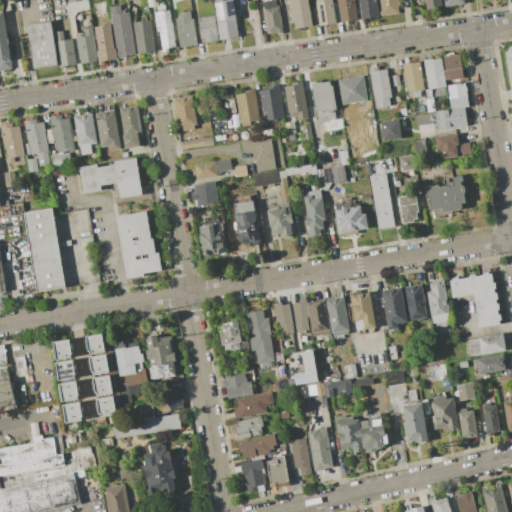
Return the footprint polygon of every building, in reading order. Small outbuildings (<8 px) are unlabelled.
[(232,0),(238,37),(219,40),(214,3),(213,4),(212,0),(232,0)] [(283,33),(277,34),(277,32),(267,33),(262,2),(276,0),(277,6),(279,6),(283,33)] [(308,0),(313,26),(295,29),(294,22),(291,22),(289,10),(292,10),(290,0),(308,0)] [(333,0),(337,23),(319,26),(315,1),(323,0),(333,0)] [(355,0),(358,20),(340,22),(337,0),(355,0)] [(375,0),(378,16),(361,19),(358,0),(375,0)] [(396,0),(397,1),(400,1),(401,6),(398,6),(399,13),(381,16),(378,0),(396,0)] [(440,0),(441,7),(426,9),(424,0),(440,0)] [(136,54),(127,55),(127,57),(118,59),(110,7),(121,5),(122,13),(129,12),(136,54)] [(176,47),(168,48),(169,51),(162,52),(159,32),(157,32),(154,12),(170,10),(176,47)] [(197,44),(179,47),(175,18),(179,18),(179,15),(180,15),(180,12),(190,11),(191,19),(193,19),(197,44)] [(12,68),(0,70),(0,12),(3,12),(7,39),(8,38),(12,68)] [(218,40),(201,43),(197,18),(215,16),(218,40)] [(150,19),(155,51),(138,53),(133,22),(150,19)] [(58,65),(33,68),(26,25),(51,21),(58,65)] [(117,59),(98,62),(98,61),(97,51),(98,51),(94,27),(110,24),(114,48),(116,48),(117,59)] [(98,61),(79,63),(75,33),(82,32),(81,29),(93,28),(97,51),(98,61)] [(76,64),(59,66),(54,32),(63,30),(64,40),(72,38),(76,64)] [(447,85),(446,79),(445,79),(444,71),(445,71),(443,56),(449,56),(449,54),(453,54),(454,55),(461,54),(465,83),(447,85)] [(423,60),(429,59),(429,60),(441,58),(446,86),(428,89),(423,60)] [(424,89),(406,92),(401,63),(407,62),(407,63),(420,61),(424,89)] [(368,68),(377,66),(378,70),(387,68),(392,97),(388,98),(389,105),(375,107),(368,68)] [(398,74),(400,85),(393,86),(392,75),(398,74)] [(363,76),(367,100),(342,104),(338,80),(363,76)] [(308,118),(298,119),(297,116),(290,117),(290,113),(288,114),(284,87),(292,85),(292,83),(302,81),(308,118)] [(311,83),(321,82),(321,83),(330,81),(331,87),(333,86),(336,108),(335,108),(336,119),(318,122),(311,83)] [(449,99),(447,85),(465,83),(467,96),(449,99)] [(284,118),(263,121),(258,91),(269,89),(269,86),(278,85),(284,118)] [(260,120),(240,124),(235,94),(246,92),(246,90),(254,89),(260,120)] [(173,98),(197,95),(200,114),(194,115),(196,124),(194,125),(194,129),(183,131),(182,127),(178,127),(173,98)] [(449,99),(467,96),(468,96),(470,106),(450,109),(449,99)] [(433,98),(435,111),(427,112),(425,99),(433,98)] [(411,99),(413,114),(406,115),(405,108),(404,100),(411,99)] [(137,105),(142,135),(137,135),(139,147),(125,149),(122,134),(123,134),(119,108),(137,105)] [(114,110),(121,148),(109,150),(109,146),(101,147),(95,113),(114,110)] [(466,116),(468,126),(437,131),(436,120),(439,120),(438,111),(448,110),(449,119),(466,116)] [(92,113),(97,143),(90,144),(92,153),(81,155),(80,146),(78,146),(73,116),(92,113)] [(69,117),(75,150),(59,153),(58,150),(56,150),(54,141),(53,141),(49,116),(62,114),(62,118),(69,117)] [(432,114),(433,123),(417,125),(416,116),(432,114)] [(43,121),(51,164),(39,166),(37,153),(25,155),(23,144),(27,143),(24,120),(36,118),(36,122),(43,121)] [(398,120),(401,138),(383,141),(380,123),(398,120)] [(293,121),(295,132),(286,133),(285,123),(293,121)] [(19,125),(24,155),(14,157),(15,162),(8,163),(6,148),(4,148),(0,124),(12,122),(13,126),(19,125)] [(309,123),(311,136),(304,138),(301,125),(309,123)] [(480,153),(442,159),(441,153),(438,154),(435,137),(457,134),(459,143),(478,141),(480,153)] [(182,141),(212,136),(213,144),(184,149),(182,141)] [(240,142),(270,137),(275,169),(257,172),(254,152),(242,154),(240,142)] [(69,152),(71,163),(60,164),(61,167),(52,168),(50,155),(69,152)] [(412,155),(415,170),(403,172),(401,157),(412,155)] [(36,158),(39,170),(28,172),(26,160),(36,158)] [(136,158),(142,195),(120,199),(117,183),(114,165),(114,162),(136,158)] [(193,164),(230,158),(232,170),(217,173),(217,175),(196,179),(193,164)] [(117,183),(100,186),(101,190),(83,194),(78,167),(97,164),(98,167),(114,165),(117,183)] [(315,164),(317,174),(308,176),(307,172),(286,176),(285,169),(315,164)] [(245,165),(247,175),(236,177),(234,166),(245,165)] [(343,165),(346,182),(320,187),(317,170),(343,165)] [(252,175),(277,171),(279,182),(254,187),(252,175)] [(395,226),(378,229),(369,176),(386,173),(395,226)] [(424,187),(437,185),(438,187),(444,186),(443,179),(448,178),(449,182),(452,182),(451,177),(457,176),(459,187),(461,188),(462,188),(465,202),(461,203),(462,209),(452,211),(452,213),(434,216),(433,210),(430,208),(429,199),(426,200),(424,187)] [(287,184),(280,185),(279,178),(286,177),(287,184)] [(215,181),(219,204),(197,207),(196,200),(193,201),(191,193),(195,192),(194,185),(215,181)] [(278,186),(287,185),(289,196),(280,197),(278,186)] [(320,189),(325,220),(322,220),(323,228),(319,229),(320,234),(310,235),(308,226),(306,226),(305,216),(307,215),(304,198),(300,199),(299,193),(320,189)] [(398,197),(415,194),(419,221),(402,224),(398,197)] [(257,209),(258,217),(260,217),(261,226),(260,226),(262,242),(252,244),(251,241),(241,243),(239,231),(236,232),(235,222),(237,222),(236,213),(246,211),(244,201),(251,200),(253,210),(257,209)] [(294,233),(282,235),(282,233),(274,234),(272,226),(269,227),(266,210),(280,208),(279,204),(289,202),(294,233)] [(334,210),(360,206),(361,214),(365,214),(367,228),(357,229),(358,233),(342,236),(342,232),(338,233),(334,210)] [(52,208),(24,212),(37,292),(65,288),(52,208)] [(116,216),(146,211),(150,235),(152,234),(155,253),(159,252),(162,270),(144,273),(144,276),(126,279),(116,216)] [(228,253),(202,257),(201,250),(203,250),(199,227),(223,223),(228,253)] [(501,324),(478,328),(473,295),(452,298),(449,280),(452,280),(452,278),(458,277),(458,279),(468,277),(468,275),(475,274),(475,276),(482,275),(482,273),(489,272),(489,273),(492,273),(494,282),(496,282),(497,288),(495,289),(495,293),(498,293),(499,299),(496,299),(497,304),(499,304),(500,310),(498,310),(499,314),(501,314),(502,320),(500,321),(501,324)] [(444,280),(449,313),(430,316),(426,292),(430,291),(429,283),(444,280)] [(403,287),(421,284),(427,318),(409,321),(403,287)] [(381,291),(401,287),(407,322),(397,324),(398,329),(388,331),(381,291)] [(369,292),(375,328),(356,331),(350,295),(369,292)] [(326,300),(343,297),(349,331),(332,334),(326,300)] [(306,298),(307,303),(311,327),(308,328),(308,330),(281,335),(279,325),(277,325),(273,303),(281,302),(281,304),(299,301),(298,299),(306,298)] [(311,327),(307,303),(325,300),(331,334),(313,337),(311,327)] [(274,361),(257,364),(255,350),(252,350),(246,313),(263,310),(264,318),(267,318),(274,361)] [(249,350),(241,351),(240,349),(225,352),(224,345),(222,346),(220,334),(222,333),(220,323),(238,320),(241,340),(246,339),(247,343),(247,342),(249,350)] [(504,333),(507,351),(470,357),(467,340),(504,333)] [(102,334),(105,352),(90,354),(90,351),(88,352),(86,336),(102,334)] [(171,336),(176,361),(173,361),(176,376),(153,380),(150,362),(147,363),(145,349),(148,349),(146,337),(156,335),(157,338),(171,336)] [(52,342),(69,339),(72,353),(70,354),(71,357),(55,360),(52,342)] [(119,376),(114,346),(139,342),(141,354),(142,354),(144,362),(142,362),(143,373),(119,376)] [(0,411),(17,408),(4,344),(0,344),(0,411)] [(282,352),(286,378),(278,379),(274,353),(282,352)] [(106,354),(109,372),(94,375),(93,372),(92,372),(89,357),(106,354)] [(503,354),(506,370),(479,374),(476,359),(503,354)] [(14,357),(16,370),(25,368),(23,356),(14,357)] [(56,362),(73,360),(75,374),(74,374),(74,378),(59,381),(56,362)] [(399,362),(400,368),(392,370),(391,363),(399,362)] [(346,379),(344,367),(353,366),(355,377),(346,379)] [(384,373),(403,370),(405,383),(387,386),(384,373)] [(253,395),(228,399),(226,389),(223,389),(221,380),(224,380),(224,377),(244,374),(245,377),(248,381),(251,381),(253,395)] [(318,374),(319,381),(295,385),(294,378),(318,374)] [(109,375),(112,393),(97,395),(97,393),(95,393),(93,377),(109,375)] [(495,378),(511,375),(511,379),(511,383),(496,386),(495,378)] [(59,383),(76,381),(79,395),(77,395),(78,399),(62,402),(59,383)] [(298,387),(323,383),(324,385),(326,397),(327,405),(316,407),(314,396),(309,397),(312,414),(303,415),(298,387)] [(324,385),(339,383),(340,387),(332,389),(333,396),(326,397),(324,385)] [(457,385),(472,383),(475,398),(459,400),(457,385)] [(382,386),(385,404),(373,406),(370,388),(382,386)] [(180,387),(183,409),(169,412),(169,413),(157,415),(154,399),(160,398),(158,390),(180,387)] [(271,392),(273,404),(265,405),(266,412),(250,415),(250,416),(238,418),(237,418),(235,418),(233,410),(235,410),(234,405),(238,405),(236,398),(271,392)] [(113,396),(116,414),(101,417),(101,414),(99,414),(96,399),(113,396)] [(458,429),(445,431),(445,427),(434,429),(431,415),(433,415),(431,401),(453,398),(458,429)] [(511,400),(511,427),(507,428),(503,402),(511,400)] [(63,405),(80,402),(82,416),(81,417),(81,420),(66,423),(63,405)] [(421,402),(428,442),(416,443),(416,441),(406,443),(403,422),(405,422),(402,406),(421,402)] [(152,403),(155,417),(141,419),(139,405),(152,403)] [(482,407),(497,405),(501,431),(493,432),(494,435),(487,436),(482,407)] [(473,410),(477,437),(462,439),(458,412),(473,410)] [(280,413),(288,411),(289,417),(281,419),(280,413)] [(179,413),(181,429),(115,439),(113,424),(179,413)] [(262,434),(236,440),(235,435),(236,435),(234,426),(238,426),(237,421),(260,416),(263,427),(260,428),(262,434)] [(363,451),(353,453),(352,449),(339,451),(333,419),(351,416),(352,420),(357,419),(363,451)] [(364,453),(360,428),(372,426),(371,420),(381,418),(383,432),(386,431),(388,443),(384,444),(384,446),(375,447),(375,451),(364,453)] [(326,427),(332,467),(314,471),(307,432),(316,430),(316,428),(326,427)] [(240,441),(273,433),(275,445),(272,446),(273,449),(269,450),(270,452),(243,459),(240,449),(239,450),(237,444),(241,444),(240,441)] [(81,503),(42,511),(0,511),(0,447),(61,435),(64,452),(90,446),(95,467),(85,469),(86,476),(75,478),(81,503)] [(305,439),(311,475),(300,477),(299,468),(294,469),(290,441),(305,439)] [(169,449),(175,478),(173,479),(175,488),(176,492),(165,494),(164,490),(149,493),(144,470),(147,469),(144,454),(169,449)] [(284,455),(288,482),(270,485),(266,461),(276,460),(276,457),(284,455)] [(261,459),(263,469),(261,469),(265,485),(257,487),(257,490),(248,492),(244,473),(242,473),(240,463),(261,459)] [(124,484),(128,511),(107,511),(103,487),(124,484)] [(507,511),(487,511),(482,491),(501,486),(507,511)] [(476,511),(459,511),(456,499),(455,499),(454,495),(460,493),(460,495),(471,492),(476,511)] [(429,500),(435,499),(436,500),(447,497),(450,511),(433,511),(432,505),(430,506),(429,500)]
